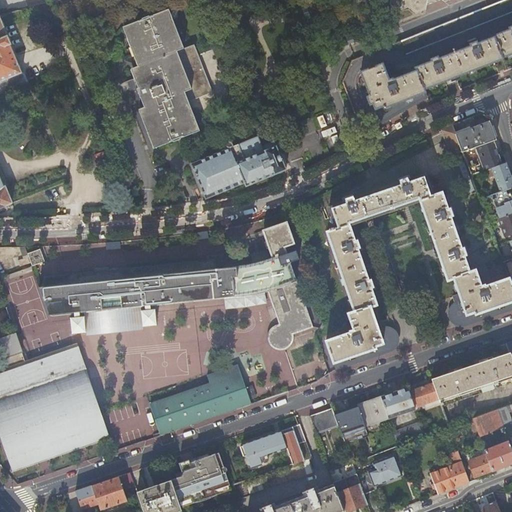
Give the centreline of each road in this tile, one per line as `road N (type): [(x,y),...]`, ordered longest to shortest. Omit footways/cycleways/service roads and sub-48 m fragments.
road 1 (residential): [(511,329),(5,502)]
road 2 (residential): [(0,233),(147,225),(274,201),(495,91)]
